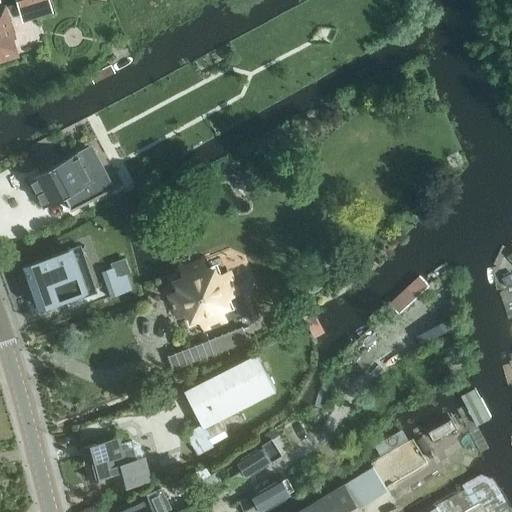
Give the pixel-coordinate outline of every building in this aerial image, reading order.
[(14,0),(17,9),(45,0),(14,0)] [(0,62),(20,56),(5,6),(0,7),(0,62)] [(80,152),(29,178),(44,207),(65,197),(71,209),(72,211),(115,188),(114,186),(108,174),(107,172),(94,179),(80,152)] [(33,289),(40,308),(95,289),(80,245),(25,265),(27,271),(30,270),(37,288),(33,289)] [(128,254),(111,259),(113,265),(102,267),(110,295),(133,289),(129,274),(133,273),(128,254)] [(231,297),(236,296),(228,274),(223,276),(209,269),(207,264),(185,272),(188,282),(184,290),(174,293),(182,315),(186,313),(202,320),(203,325),(225,316),(223,312),(231,297)] [(419,272),(385,292),(391,302),(425,282),(419,272)] [(209,340),(214,354),(249,340),(243,327),(209,340)] [(257,354),(196,385),(185,390),(203,424),(187,432),(199,455),(215,447),(213,443),(229,435),(219,416),(275,387),(257,354)] [(119,488),(132,484),(153,479),(147,456),(144,457),(141,445),(134,440),(122,443),(120,437),(82,447),(90,479),(115,473),(119,488)] [(264,446),(223,471),(233,488),(275,463),(264,446)] [(384,486),(373,467),(297,511),(364,511),(358,502),(384,486)] [(283,476),(242,501),(248,511),(262,511),(293,494),(283,476)] [(511,511),(491,479),(486,477),(482,477),(477,478),(475,479),(437,502),(421,511),(511,511)] [(172,511),(162,489),(112,511),(172,511)]
